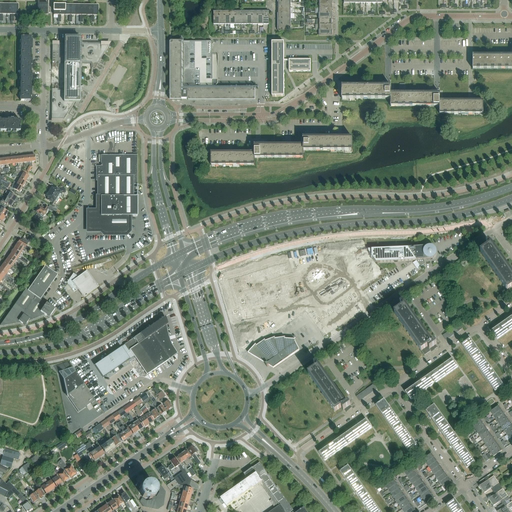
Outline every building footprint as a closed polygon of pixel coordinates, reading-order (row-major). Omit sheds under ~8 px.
[(31,44),(31,40),(31,37),(23,37),(22,37),(21,37),(21,53),(31,53),(31,47),(32,47),(32,44),(31,44)] [(51,114),(51,115),(51,116),(52,117),(52,118),(53,119),(54,120),(54,121),(55,121),(56,122),(58,122),(59,122),(60,121),(61,121),(62,120),(63,120),(63,119),(64,119),(64,118),(74,102),(80,102),(80,93),(80,92),(81,90),(80,90),(80,87),(80,86),(80,67),(80,64),(91,64),(91,71),(91,74),(93,72),(94,69),(109,43),(80,43),(80,39),(80,38),(77,38),(67,38),(64,38),(64,39),(64,42),(64,43),(52,43),(52,64),(52,70),(58,70),(58,64),(64,64),(63,89),(58,89),(58,83),(51,83),(51,89),(51,114)] [(170,100),(170,101),(172,101),(181,101),(182,101),(181,102),(182,102),(182,99),(188,99),(188,101),(188,102),(216,102),(255,102),(256,102),(256,99),(256,90),(254,90),(254,89),(254,88),(219,88),(216,88),(212,88),(212,83),(212,80),(212,55),(212,42),(184,42),(183,42),(182,42),(172,42),(171,42),(170,42),(170,55),(170,94),(170,100)] [(272,94),(272,97),(283,97),(283,93),(284,93),(284,89),(283,89),(283,86),(284,86),(284,82),(283,82),(283,79),(284,79),(284,75),(283,75),(283,72),(284,72),(284,68),(283,68),(283,64),(284,64),(284,42),(272,43),(272,64),(273,64),(273,93),(274,93),(274,94),(272,94)] [(21,53),(20,69),(30,69),(30,63),(32,63),(32,60),(31,60),(31,53),(21,53)] [(472,55),(472,69),(473,69),(511,68),(511,55),(477,55),(473,55),(472,55)] [(289,61),(289,72),(293,72),(293,71),(296,71),(296,72),(300,72),(300,71),(303,71),(303,72),(307,72),(307,71),(310,71),(310,60),(308,60),(308,62),(306,62),(306,61),(289,61)] [(20,85),(30,85),(30,79),(32,79),(32,76),(30,76),(30,69),(20,69),(20,85)] [(20,85),(20,101),(30,101),(30,95),(31,95),(32,91),(30,91),(30,85),(20,85)] [(342,88),(342,99),(343,99),(343,98),(390,98),(391,99),(391,107),(391,106),(440,106),(440,114),(440,113),(483,113),(483,114),(483,101),(440,101),(440,94),(439,94),(437,94),(431,94),(391,94),(391,88),(391,86),(390,86),(388,86),(382,86),(343,86),(342,86),(342,88)] [(4,121),(4,131),(20,131),(20,130),(20,128),(20,121),(14,121),(14,120),(10,119),(10,121),(4,121)] [(211,152),(211,165),(254,165),(255,165),(255,158),(255,157),(303,157),(303,158),(304,158),(304,151),(304,150),(352,150),(352,151),(353,151),(353,138),(352,138),(308,138),(304,138),(303,138),(303,145),(258,145),(255,145),(254,145),(254,152),(211,152)] [(137,155),(132,155),(101,155),(101,159),(101,162),(101,166),(96,166),(96,181),(97,181),(97,197),(101,197),(101,211),(87,211),(87,231),(104,231),(104,235),(126,235),(130,231),(130,216),(137,216),(137,196),(133,196),(133,185),(137,184),(137,155)] [(23,174),(20,179),(25,182),(28,177),(26,176),(28,173),(25,171),(24,171),(23,171),(21,173),(23,174)] [(22,187),(25,182),(20,179),(17,184),(22,187)] [(1,181),(1,183),(1,186),(2,186),(6,188),(7,189),(10,184),(7,182),(6,184),(1,180),(1,181)] [(11,187),(14,189),(19,192),(22,187),(17,184),(14,182),(13,184),(11,187)] [(62,193),(65,193),(65,189),(60,190),(54,187),(52,189),(51,188),(51,189),(50,188),(48,192),(59,198),(61,195),(62,193)] [(8,195),(6,198),(13,202),(14,202),(14,201),(15,200),(15,199),(16,197),(7,192),(6,194),(8,195)] [(59,198),(48,192),(46,196),(47,196),(47,197),(48,197),(46,199),(52,203),(51,205),(53,207),(54,208),(56,206),(56,205),(55,204),(57,202),(59,198)] [(13,202),(6,198),(4,201),(2,200),(1,202),(5,204),(11,207),(12,205),(13,205),(13,203),(13,202)] [(47,210),(49,208),(45,206),(43,209),(39,206),(38,209),(37,209),(36,212),(38,213),(36,216),(42,220),(44,218),(43,217),(45,213),(46,214),(48,211),(47,210)] [(17,243),(17,245),(27,251),(28,252),(30,250),(25,248),(29,242),(23,238),(21,241),(19,240),(17,243)] [(511,274),(488,241),(486,242),(488,246),(480,252),(507,290),(511,286),(511,274)] [(27,251),(17,245),(16,246),(14,249),(21,253),(22,251),(26,253),(27,251)] [(376,263),(405,261),(416,260),(419,265),(417,266),(418,268),(421,267),(424,264),(424,263),(423,260),(430,259),(432,259),(433,258),(434,257),(435,257),(436,256),(436,255),(436,254),(436,253),(436,252),(436,251),(436,250),(435,249),(435,248),(434,247),(433,247),(432,246),(431,246),(430,246),(429,246),(408,248),(363,250),(368,250),(368,251),(371,256),(376,263)] [(11,254),(22,260),(22,261),(24,262),(25,260),(21,257),(22,254),(21,253),(14,249),(11,252),(12,253),(11,254)] [(23,264),(21,262),(11,255),(10,256),(10,255),(7,258),(14,264),(16,261),(20,264),(22,265),(23,264)] [(4,263),(15,271),(16,269),(12,266),(14,264),(7,258),(5,262),(4,263)] [(240,275),(224,279),(225,282),(227,282),(234,308),(233,308),(236,319),(245,316),(245,314),(244,311),(292,297),(291,296),(298,294),(288,261),(282,262),(274,264),(240,275)] [(13,272),(15,271),(4,263),(4,264),(3,264),(1,267),(8,272),(10,269),(13,272)] [(43,295),(58,275),(45,266),(28,290),(26,288),(0,325),(0,326),(20,323),(25,326),(28,321),(44,315),(49,318),(55,309),(44,302),(44,301),(43,295)] [(0,272),(8,279),(10,277),(6,274),(8,272),(1,267),(0,267),(0,272)] [(3,282),(5,279),(7,281),(8,279),(0,272),(0,279),(1,280),(3,282)] [(81,296),(83,299),(98,288),(96,285),(93,281),(90,277),(86,272),(72,283),(79,294),(81,296)] [(78,277),(81,274),(83,273),(78,277),(73,273),(67,283),(70,287),(74,292),(78,289),(74,283),(78,277)] [(1,280),(0,279),(0,285),(2,287),(5,289),(8,291),(9,290),(3,286),(0,283),(0,282),(1,280)] [(432,343),(402,302),(400,303),(402,306),(403,307),(394,313),(424,355),(424,356),(431,351),(432,351),(435,349),(434,349),(436,348),(437,347),(435,345),(437,344),(434,341),(432,343)] [(177,353),(172,345),(170,341),(168,336),(167,331),(166,325),(168,324),(165,316),(133,338),(134,338),(124,345),(128,350),(128,351),(130,350),(146,375),(170,359),(177,353)] [(511,316),(503,323),(509,331),(511,328),(511,316)] [(509,331),(503,323),(491,331),(497,339),(509,331)] [(273,368),(299,350),(296,344),(295,341),(295,340),(285,339),(285,337),(275,339),(275,337),(266,341),(265,340),(257,345),(255,344),(248,353),(266,364),(265,364),(267,367),(269,366),(271,367),(273,368)] [(470,356),(478,350),(470,339),(461,345),(470,356)] [(478,368),(487,362),(478,350),(470,356),(478,368)] [(446,375),(458,367),(452,359),(440,367),(446,375)] [(314,364),(317,368),(308,374),(335,412),(341,407),(343,410),(345,409),(347,412),(350,408),(351,407),(350,406),(351,405),(349,402),(346,404),(316,362),(314,364)] [(487,380),(495,374),(487,362),(478,368),(487,380)] [(429,375),(435,383),(446,375),(440,367),(429,375)] [(75,372),(74,372),(67,377),(62,374),(66,392),(66,396),(78,412),(95,401),(75,372)] [(495,374),(487,380),(495,392),(503,386),(495,374)] [(422,380),(417,383),(423,392),(429,388),(435,383),(429,375),(424,379),(423,379),(422,380)] [(405,392),(411,400),(417,396),(423,392),(417,383),(412,387),(411,387),(410,388),(405,392)] [(145,393),(139,397),(142,402),(149,398),(145,393)] [(148,397),(151,400),(161,415),(162,415),(161,414),(162,414),(163,415),(166,413),(165,412),(166,411),(161,405),(158,407),(156,403),(157,402),(154,398),(153,398),(150,395),(148,397)] [(139,397),(133,401),(136,406),(142,402),(139,397)] [(165,403),(163,401),(165,399),(164,398),(162,399),(160,400),(167,411),(168,410),(169,409),(169,410),(172,408),(172,407),(168,400),(165,403)] [(384,417),(392,411),(384,399),(375,405),(384,417)] [(131,410),(136,406),(133,401),(128,405),(131,410)] [(148,410),(155,420),(155,419),(156,418),(156,419),(159,417),(159,416),(155,409),(153,411),(147,402),(144,405),(145,406),(148,410)] [(131,410),(128,405),(122,408),(126,413),(131,410)] [(436,425),(444,419),(434,405),(426,411),(436,425)] [(137,412),(135,413),(138,417),(139,416),(142,418),(139,420),(144,427),(144,426),(145,427),(148,425),(147,424),(149,423),(144,416),(144,417),(143,414),(140,411),(137,406),(134,408),(137,412)] [(490,412),(493,416),(501,410),(498,406),(490,412)] [(126,413),(122,408),(117,412),(121,417),(126,413)] [(493,416),(496,420),(504,414),(501,410),(493,416)] [(392,411),(384,417),(392,429),(400,423),(392,411)] [(121,418),(117,412),(112,416),(115,421),(121,418)] [(149,413),(146,415),(144,416),(149,423),(150,422),(150,423),(153,421),(153,420),(149,413)] [(496,420),(498,423),(507,418),(504,414),(496,420)] [(112,416),(106,420),(109,424),(110,425),(115,421),(112,416)] [(498,423),(501,427),(509,422),(507,418),(498,423)] [(131,420),(138,431),(139,430),(140,431),(143,429),(142,428),(143,427),(138,421),(135,423),(133,419),(131,420)] [(454,434),(444,419),(436,425),(446,440),(454,434)] [(471,425),(474,429),(482,423),(479,419),(471,425)] [(106,420),(100,424),(103,428),(103,429),(109,424),(106,420)] [(131,420),(129,421),(131,425),(128,427),(133,434),(134,433),(134,434),(137,432),(138,431),(131,420)] [(354,428),(360,436),(372,428),(366,420),(354,428)] [(120,422),(117,423),(127,438),(129,437),(129,438),(132,436),(131,435),(132,435),(128,428),(125,429),(120,422)] [(501,427),(504,431),(511,425),(509,422),(501,427)] [(127,438),(117,423),(115,425),(120,433),(118,435),(122,441),(123,441),(124,442),(126,440),(126,439),(127,438)] [(400,423),(392,429),(400,441),(409,435),(400,423)] [(474,429),(477,433),(485,427),(482,423),(474,429)] [(103,428),(100,424),(95,427),(95,428),(98,432),(103,428)] [(477,433),(480,437),(488,431),(485,427),(477,433)] [(342,436),(348,444),(360,436),(354,428),(342,436)] [(78,438),(83,434),(81,430),(75,434),(78,438)] [(120,443),(119,441),(118,440),(120,439),(114,430),(110,432),(113,435),(110,437),(116,446),(116,445),(117,446),(120,444),(119,444),(120,443)] [(480,437),(482,441),(491,435),(488,431),(480,437)] [(454,434),(446,440),(450,446),(451,447),(452,448),(454,451),(456,454),(464,448),(459,441),(454,434)] [(409,435),(400,441),(409,452),(417,446),(409,435)] [(482,441),(485,445),(493,439),(491,435),(482,441)] [(330,444),(336,453),(348,444),(342,436),(330,444)] [(105,438),(103,439),(110,450),(111,449),(112,450),(115,448),(114,447),(115,446),(110,440),(108,441),(105,438)] [(110,450),(103,439),(101,440),(103,444),(100,446),(105,453),(106,453),(106,454),(109,452),(109,451),(110,450)] [(485,445),(488,448),(496,443),(493,439),(485,445)] [(66,445),(64,441),(56,446),(59,451),(66,445)] [(81,448),(75,452),(79,457),(83,454),(82,453),(90,447),(91,449),(88,451),(89,453),(88,455),(91,460),(93,459),(94,461),(95,460),(95,461),(98,459),(98,458),(99,457),(92,446),(89,442),(85,445),(84,445),(83,444),(80,446),(81,448)] [(488,448),(491,452),(499,447),(496,443),(488,448)] [(336,453),(330,444),(319,453),(325,461),(336,453)] [(103,452),(99,446),(96,448),(94,445),(92,446),(99,457),(101,456),(101,457),(104,455),(104,454),(103,452)] [(194,460),(196,463),(198,465),(200,463),(194,454),(197,451),(195,448),(195,449),(192,446),(193,446),(193,445),(187,449),(192,455),(191,455),(195,460),(194,460)] [(491,452),(494,456),(502,451),(499,447),(491,452)] [(464,448),(456,454),(458,457),(460,460),(461,461),(462,462),(466,468),(469,466),(475,462),(470,455),(464,448)] [(18,460),(20,454),(5,449),(3,456),(18,460)] [(183,452),(181,453),(188,464),(190,463),(191,462),(188,459),(191,457),(186,450),(185,450),(183,451),(183,452)] [(188,464),(181,453),(179,455),(178,455),(177,456),(176,457),(180,463),(183,461),(186,466),(188,464)] [(431,453),(423,459),(426,464),(434,458),(431,453)] [(33,464),(39,459),(36,455),(30,459),(33,464)] [(3,456),(0,464),(11,468),(13,459),(3,456)] [(170,461),(172,464),(168,467),(170,470),(174,467),(175,468),(178,466),(181,470),(180,470),(181,471),(183,469),(175,458),(173,459),(172,459),(171,460),(170,461)] [(429,467),(437,462),(434,458),(426,464),(429,467)] [(431,471),(440,466),(437,462),(429,467),(431,471)] [(63,470),(63,471),(64,471),(66,473),(67,473),(71,478),(71,477),(72,476),(72,477),(77,474),(76,473),(78,472),(76,469),(74,471),(72,469),(73,468),(71,466),(68,468),(64,463),(60,466),(63,470)] [(245,475),(248,479),(221,498),(221,499),(222,500),(224,503),(224,504),(227,507),(227,506),(240,497),(241,498),(243,496),(242,496),(254,488),(260,483),(263,488),(272,500),(270,501),(273,505),(274,507),(276,505),(277,507),(270,511),(290,511),(293,510),(285,498),(285,499),(279,490),(280,490),(277,486),(276,487),(270,479),(272,478),(269,474),(268,475),(259,463),(252,468),(253,469),(250,471),(245,475)] [(162,466),(157,470),(162,477),(164,480),(169,476),(167,473),(168,473),(167,473),(162,466),(163,466),(162,466)] [(350,486),(358,480),(348,466),(340,472),(350,486)] [(434,475),(442,470),(440,466),(431,471),(434,475)] [(196,474),(191,467),(187,470),(192,477),(196,474)] [(412,467),(404,472),(407,477),(415,471),(412,467)] [(174,480),(177,484),(177,485),(178,485),(187,487),(189,481),(191,480),(188,476),(183,469),(181,471),(183,474),(174,480)] [(65,482),(69,479),(63,471),(63,470),(60,472),(58,470),(57,471),(55,472),(57,475),(58,474),(64,483),(64,482),(65,481),(65,482)] [(437,479),(445,473),(442,470),(434,475),(437,479)] [(410,480),(418,475),(415,471),(407,477),(410,480)] [(55,472),(52,474),(55,478),(52,480),(57,487),(60,485),(60,484),(61,484),(62,484),(60,481),(57,476),(55,472)] [(439,483),(448,477),(445,473),(437,479),(439,483)] [(412,484),(421,479),(418,475),(410,480),(412,484)] [(479,486),(482,490),(496,480),(494,476),(479,486)] [(442,487),(450,481),(448,477),(439,483),(442,487)] [(43,479),(51,491),(52,491),(51,490),(52,490),(56,488),(55,487),(56,487),(51,481),(49,482),(48,482),(46,480),(45,478),(43,479)] [(41,487),(44,492),(46,494),(46,495),(50,492),(49,492),(50,491),(51,492),(51,491),(43,479),(41,481),(44,485),(41,487)] [(415,488),(423,483),(421,479),(412,484),(415,488)] [(166,486),(170,490),(175,486),(177,485),(177,484),(174,480),(166,486)] [(360,500),(368,495),(358,480),(350,486),(360,500)] [(388,490),(396,484),(393,480),(385,486),(388,490)] [(496,480),(482,490),(484,493),(491,488),(492,489),(493,491),(501,486),(499,483),(496,480)] [(445,491),(453,485),(450,481),(442,487),(445,491)] [(6,484),(4,482),(0,485),(0,487),(1,488),(3,489),(6,490),(8,491),(14,487),(9,482),(6,484)] [(148,482),(145,482),(145,483),(143,485),(142,484),(140,487),(141,488),(140,490),(139,491),(140,494),(141,494),(143,496),(142,497),(145,499),(145,498),(148,498),(148,499),(152,499),(151,498),(154,496),(155,497),(157,494),(156,493),(156,491),(157,490),(156,487),(155,487),(154,485),(154,484),(152,482),(151,483),(148,483),(148,482)] [(418,492),(426,486),(423,483),(415,488),(418,492)] [(37,489),(38,490),(35,492),(40,498),(39,498),(40,499),(40,498),(40,499),(44,496),(43,496),(45,495),(40,488),(39,487),(40,487),(38,484),(36,486),(38,489),(37,489)] [(391,494),(399,488),(396,484),(388,490),(391,494)] [(178,485),(177,485),(175,486),(183,489),(182,492),(191,494),(192,493),(192,492),(192,491),(192,489),(188,488),(187,487),(178,485)] [(161,487),(161,486),(158,487),(159,492),(156,498),(152,500),(146,502),(142,499),(142,498),(140,501),(144,506),(147,505),(148,507),(151,506),(153,508),(155,506),(157,509),(162,506),(161,503),(163,501),(161,498),(164,497),(162,494),(165,492),(161,487)] [(421,496),(429,490),(426,486),(418,492),(421,496)] [(491,503),(505,492),(503,489),(501,486),(493,491),(495,493),(495,494),(488,499),(491,503)] [(8,491),(5,497),(8,499),(8,498),(14,493),(24,504),(21,506),(24,511),(26,511),(28,511),(32,508),(28,502),(28,501),(26,499),(24,497),(15,487),(14,488),(14,487),(8,491)] [(394,498),(402,492),(399,488),(391,494),(394,498)] [(25,491),(31,500),(33,503),(33,504),(34,503),(34,502),(35,502),(38,500),(38,499),(32,491),(30,492),(30,493),(28,490),(25,491)] [(423,500),(432,494),(429,490),(421,496),(423,500)] [(127,502),(128,501),(130,500),(124,492),(124,493),(123,492),(121,494),(121,495),(122,496),(120,497),(127,508),(130,506),(127,502),(128,502),(127,502)] [(396,501),(405,496),(402,492),(394,498),(396,501)] [(505,492),(491,503),(493,506),(500,501),(501,502),(502,504),(505,502),(507,501),(505,498),(508,496),(505,492)] [(426,504),(434,498),(432,494),(423,500),(426,504)] [(368,511),(374,511),(378,509),(368,495),(360,500),(368,511)] [(116,498),(114,500),(121,510),(123,509),(121,505),(123,503),(119,496),(118,497),(118,496),(115,498),(116,498)] [(399,505),(407,500),(405,496),(396,501),(399,505)] [(188,505),(188,504),(189,504),(189,502),(189,500),(179,497),(178,499),(180,499),(179,502),(188,505)] [(455,499),(446,505),(451,511),(450,511),(461,511),(463,511),(462,509),(460,507),(459,506),(458,505),(455,501),(455,499)] [(109,506),(113,511),(116,511),(115,510),(118,508),(114,502),(113,500),(112,500),(109,502),(109,503),(108,503),(107,503),(109,506)] [(402,509),(410,504),(407,500),(399,505),(402,509)] [(504,511),(511,506),(511,502),(505,506),(499,510),(497,511),(504,511)]
